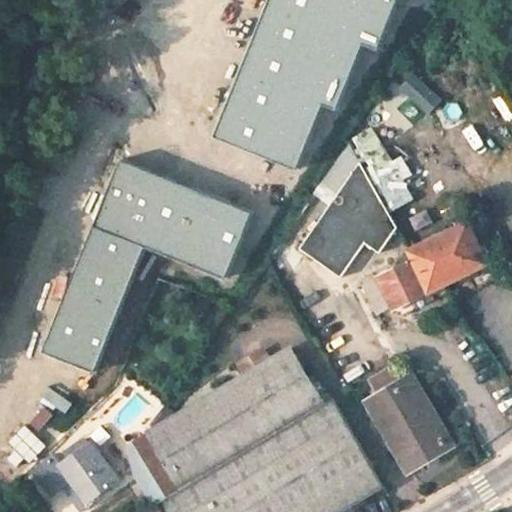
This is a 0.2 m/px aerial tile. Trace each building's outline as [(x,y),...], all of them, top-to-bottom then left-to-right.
[(88,151),(91,144),(72,138),(69,144),(88,151)] [(69,144),(43,210),(62,218),(90,152),(88,151),(69,144)] [(398,228),(361,159),(300,247),(343,277),(367,241),(382,251),(398,228)] [(171,223),(182,198),(162,191),(152,216),(171,223)] [(152,216),(136,257),(154,265),(171,223),(152,216)] [(414,258),(379,275),(393,304),(398,313),(415,305),(414,304),(430,296),(428,292),(445,283),(477,268),(466,247),(480,240),(471,220),(410,250),(414,258)] [(33,232),(17,269),(30,275),(46,237),(33,232)] [(490,262),(480,240),(466,247),(477,268),(490,262)] [(158,278),(131,266),(104,331),(132,342),(158,278)] [(375,268),(360,279),(378,311),(393,304),(379,275),(375,268)] [(104,331),(94,363),(116,383),(132,342),(104,331)] [(310,383),(289,349),(178,414),(159,425),(148,432),(181,487),(323,402),(320,399),(330,394),(320,377),(310,383)] [(0,495),(116,383),(94,363),(0,453),(0,495)] [(453,442),(413,373),(368,399),(409,468),(453,442)] [(338,511),(384,485),(332,397),(323,402),(181,487),(158,500),(165,511),(338,511)] [(154,421),(159,425),(178,414),(166,405),(154,421)] [(181,487),(148,432),(130,442),(136,474),(151,501),(156,499),(158,500),(181,487)] [(65,462),(62,464),(73,479),(77,476),(92,498),(107,487),(119,478),(93,441),(65,462)] [(73,479),(62,464),(65,462),(57,451),(34,468),(53,493),(64,485),(69,492),(75,487),(86,502),(92,498),(77,476),(73,479)] [(82,511),(109,491),(107,487),(92,498),(86,502),(75,487),(69,492),(82,511)]
